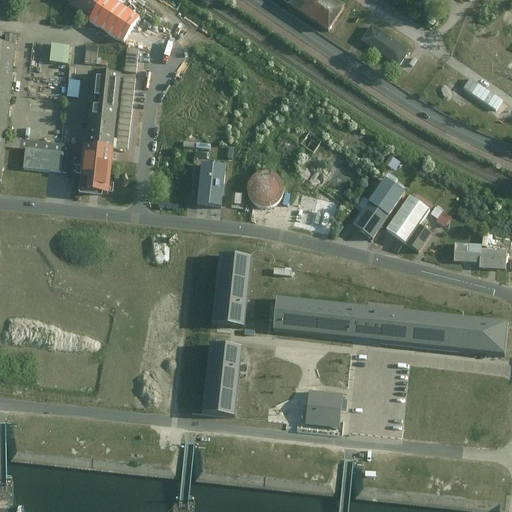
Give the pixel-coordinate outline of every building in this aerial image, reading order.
[(90,19),(103,0),(74,0),(71,6),(87,17),(90,19)] [(103,0),(90,19),(89,22),(123,44),(140,17),(113,0),(103,0)] [(292,0),(290,4),(330,31),(346,7),(336,0),(292,0)] [(408,50),(371,26),(361,42),(398,66),(408,50)] [(3,46),(0,45),(0,183),(4,184),(8,147),(9,138),(15,72),(18,47),(3,46)] [(51,64),(68,65),(69,47),(53,45),(51,64)] [(85,64),(96,65),(98,47),(87,45),(85,64)] [(135,71),(137,49),(126,48),(123,70),(135,71)] [(115,150),(122,77),(93,75),(86,146),(115,150)] [(122,77),(115,150),(128,151),(135,79),(122,77)] [(85,155),(86,146),(9,138),(8,147),(26,149),(65,153),(85,155)] [(114,154),(115,150),(86,146),(85,155),(82,181),(81,192),(94,194),(110,195),(114,154)] [(62,173),(65,153),(26,149),(24,169),(54,172),(62,173)] [(82,181),(85,155),(65,153),(62,173),(68,174),(67,179),(82,181)] [(398,170),(403,162),(394,156),(388,164),(398,170)] [(222,207),(227,167),(201,164),(196,204),(209,206),(222,207)] [(263,175),(257,177),(252,182),(249,189),(249,195),(251,202),(256,207),(262,210),(269,211),(275,210),(281,206),(285,200),(286,193),(285,187),(282,181),(276,176),(270,174),(263,175)] [(374,200),(370,205),(391,219),(408,193),(388,179),(374,200)] [(412,198),(389,232),(409,245),(432,212),(412,198)] [(370,205),(355,226),(376,240),(391,219),(370,205)] [(438,207),(433,215),(440,220),(445,212),(438,207)] [(453,217),(445,212),(440,220),(439,221),(447,226),(453,217)] [(423,226),(410,245),(423,254),(436,235),(431,232),(423,226)] [(483,246),(457,245),(456,264),(482,265),(483,246)] [(508,253),(483,251),(482,269),(507,271),(508,253)] [(247,331),(255,257),(221,253),(213,328),(230,330),(247,331)] [(511,322),(281,299),(278,332),(372,342),(510,357),(511,339),(511,322)] [(238,417),(245,345),(230,343),(211,341),(204,414),(238,417)] [(507,370),(476,367),(472,416),(503,418),(505,394),(507,370)] [(345,429),(349,394),(310,391),(307,425),(345,429)] [(19,419),(17,434),(19,434),(28,435),(29,420),(19,419)] [(251,448),(240,446),(239,458),(250,460),(251,448)] [(370,454),(369,466),(378,467),(379,454),(370,454)]
